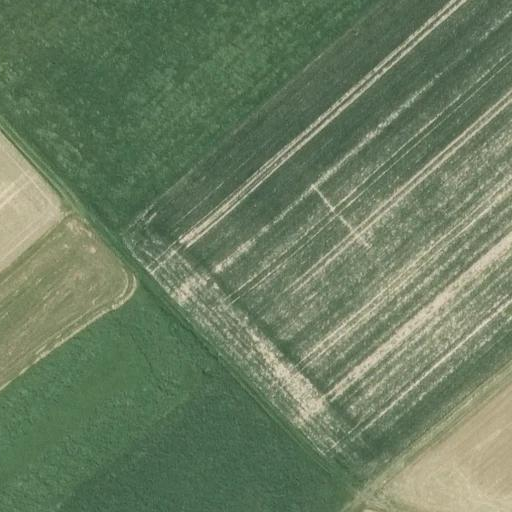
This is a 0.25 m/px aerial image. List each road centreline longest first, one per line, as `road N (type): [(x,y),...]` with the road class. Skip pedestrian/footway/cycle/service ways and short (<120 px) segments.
road 1 (track): [(0,129),(367,511)]
road 2 (track): [(511,377),(355,511)]
